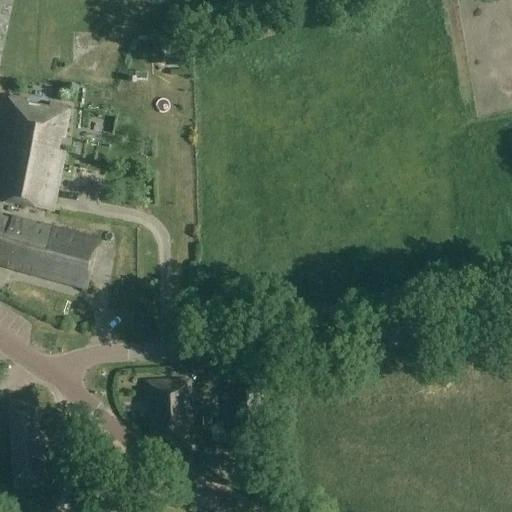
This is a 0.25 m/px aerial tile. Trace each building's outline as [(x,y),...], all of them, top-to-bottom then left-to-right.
[(65,139),(71,111),(70,110),(70,107),(9,95),(9,98),(7,100),(2,127),(7,128),(4,141),(0,139),(0,202),(54,212),(66,153),(59,151),(62,139),(65,139)] [(10,222),(0,218),(0,216),(0,264),(6,267),(24,272),(86,289),(98,241),(11,219),(10,222)] [(190,438),(188,382),(146,384),(147,402),(156,402),(157,414),(150,415),(151,440),(190,438)] [(233,390),(235,426),(262,425),(261,388),(233,390)] [(37,443),(34,400),(7,402),(12,488),(49,486),(47,443),(37,443)]
